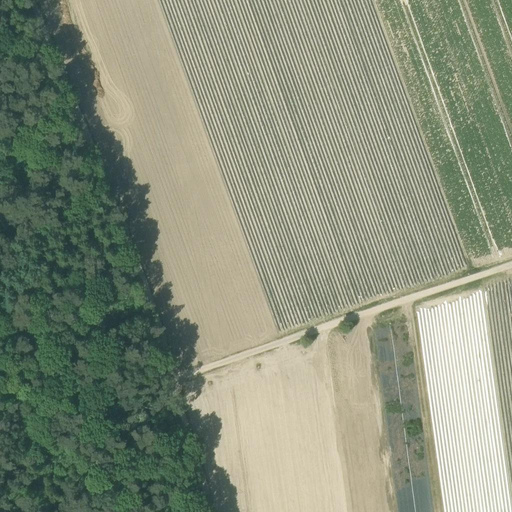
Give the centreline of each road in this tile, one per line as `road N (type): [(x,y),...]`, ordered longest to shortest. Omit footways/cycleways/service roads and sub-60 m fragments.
road 1 (track): [(31,0),(171,379)]
road 2 (track): [(511,266),(171,379)]
road 3 (track): [(171,379),(202,511)]
